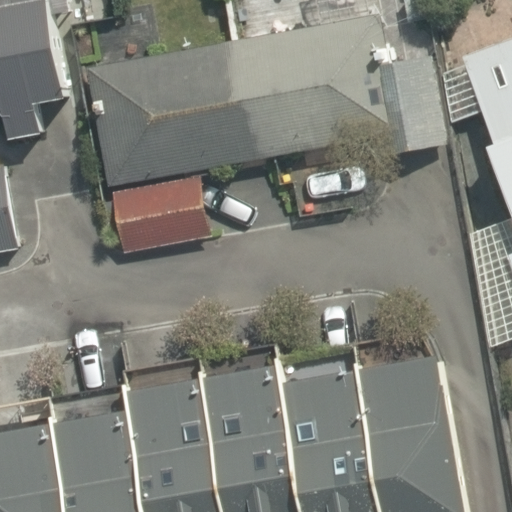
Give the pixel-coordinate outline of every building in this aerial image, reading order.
[(48,7),(0,15),(0,158),(1,161),(48,153),(40,111),(67,107),(48,7)] [(76,78),(98,190),(268,157),(284,235),(412,210),(397,132),(375,19),(76,78)] [(511,254),(493,261),(497,273),(511,311),(511,45),(424,80),(443,131),(479,117),(492,152),(477,158),(511,250),(511,254)] [(191,185),(108,199),(119,263),(202,249),(191,185)] [(127,413),(0,439),(0,511),(453,511),(424,358),(277,386),(270,351),(121,380),(127,413)]
